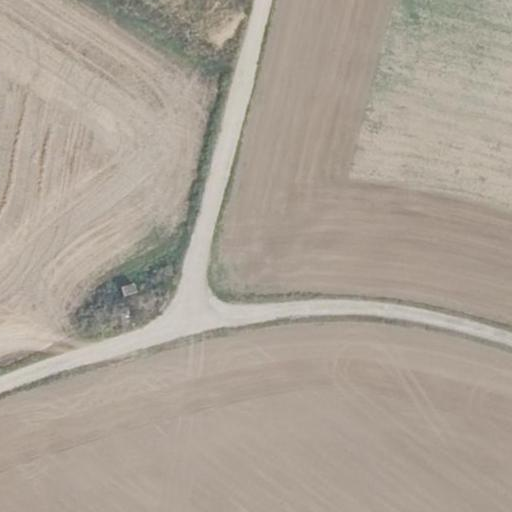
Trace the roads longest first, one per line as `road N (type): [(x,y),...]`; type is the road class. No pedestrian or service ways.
road 1 (track): [(511,342),(391,310),(191,313),(0,387)]
road 2 (track): [(270,0),(191,313)]
